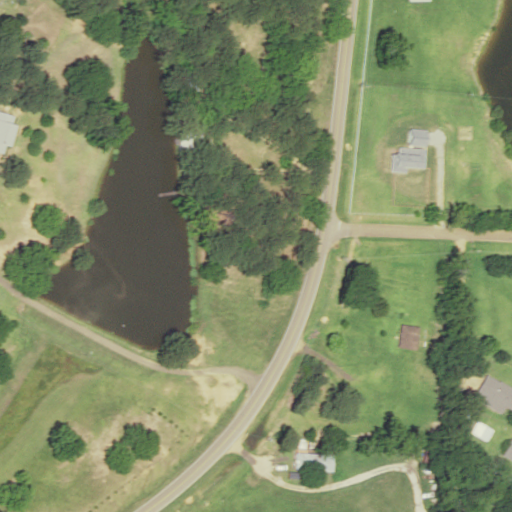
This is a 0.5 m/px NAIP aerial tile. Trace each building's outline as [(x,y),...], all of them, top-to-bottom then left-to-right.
[(0,157),(2,157),(11,116),(0,114),(0,157)] [(197,148),(197,131),(176,131),(176,148),(197,148)] [(413,349),(415,325),(396,324),(394,347),(413,349)] [(498,413),(501,406),(511,411),(511,390),(482,375),(470,399),(498,413)] [(484,440),(490,429),(474,421),(468,432),(484,440)] [(511,461),(511,439),(509,438),(499,454),(511,461)] [(291,470),(329,470),(329,452),(291,452),(291,470)]
